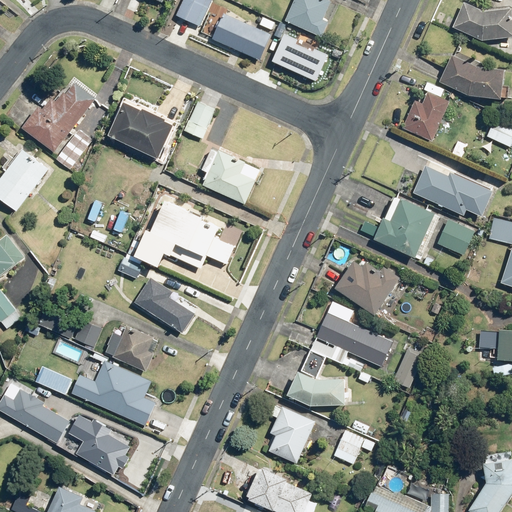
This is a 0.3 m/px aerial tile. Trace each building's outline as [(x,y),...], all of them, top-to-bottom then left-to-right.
[(213,0),(181,0),(174,16),(201,28),(213,0)] [(330,0),(329,0),(293,0),(284,24),(320,39),(326,25),(321,22),(330,0)] [(482,14),(462,4),(451,29),(480,42),(511,39),(511,34),(509,11),(482,14)] [(226,12),(215,38),(264,58),(274,32),(226,12)] [(288,32),(276,59),(319,79),(332,52),(288,32)] [(475,69),(450,57),(438,84),(466,97),(498,102),(502,73),(475,69)] [(28,125),(61,150),(101,97),(80,81),(71,92),(69,90),(62,98),(58,95),(49,106),(45,103),(28,125)] [(431,143),(449,103),(426,94),(421,105),(414,102),(402,130),(431,143)] [(131,98),(115,135),(164,155),(179,118),(131,98)] [(206,138),(219,107),(200,99),(187,130),(206,138)] [(511,126),(495,118),(486,138),(509,148),(511,141),(511,126)] [(475,125),(467,130),(478,146),(486,140),(475,125)] [(97,138),(84,128),(61,158),(74,168),(97,138)] [(58,166),(27,143),(25,142),(6,167),(10,170),(0,182),(0,191),(24,209),(45,181),(47,182),(58,166)] [(211,177),(208,183),(250,202),(265,168),(250,161),(251,160),(224,147),(223,150),(216,147),(207,168),(212,170),(209,176),(211,177)] [(424,167),(412,194),(438,206),(437,207),(441,209),(441,208),(462,217),(464,212),(480,219),(491,194),(453,177),(454,173),(428,161),(425,168),(424,167)] [(212,213),(174,197),(162,192),(136,254),(160,264),(166,249),(205,266),(211,252),(232,261),(245,232),(211,217),(212,213)] [(397,199),(393,198),(382,221),(381,220),(378,228),(364,222),(360,231),(373,238),(372,242),(413,260),(414,258),(420,260),(439,218),(433,216),(434,214),(430,213),(431,211),(426,208),(425,211),(397,198),(397,199)] [(511,223),(493,219),(489,239),(511,244),(511,223)] [(447,221),(436,245),(463,256),(474,233),(447,221)] [(0,238),(0,281),(31,258),(12,233),(2,240),(0,238)] [(511,245),(511,246),(499,285),(511,288),(511,245)] [(147,263),(127,255),(121,270),(141,278),(147,263)] [(351,263),(332,290),(372,318),(398,280),(382,269),(378,274),(364,264),(360,269),(351,263)] [(61,276),(52,274),(48,288),(56,291),(61,276)] [(156,275),(140,300),(187,329),(198,311),(172,295),(177,288),(156,275)] [(2,283),(0,284),(0,312),(6,321),(12,328),(27,316),(2,283)] [(51,299),(42,321),(97,345),(107,323),(51,299)] [(392,343),(326,314),(325,317),(321,315),(317,324),(321,326),(315,338),(333,347),(332,349),(314,341),(310,351),(342,365),(360,373),(364,365),(350,359),(347,358),(346,360),(345,359),(347,353),(381,368),(392,343)] [(45,325),(29,318),(25,327),(41,334),(45,325)] [(117,331),(108,352),(150,369),(157,352),(153,350),(159,336),(130,324),(126,335),(117,331)] [(511,332),(497,332),(495,362),(511,362),(511,332)] [(424,356),(408,349),(392,382),(408,389),(424,356)] [(85,372),(77,391),(150,424),(161,401),(149,396),(157,379),(110,358),(101,379),(85,372)] [(373,375),(362,370),(360,374),(356,382),(368,387),(373,375)] [(295,373),(284,398),(308,408),(343,407),(342,381),(315,382),(295,373)] [(74,384),(54,376),(51,385),(70,393),(74,384)] [(9,392),(1,406),(61,442),(74,420),(47,404),(49,401),(24,386),(18,397),(9,392)] [(314,423),(281,408),(280,410),(274,407),(270,416),(276,419),(269,435),(274,437),(267,453),(296,465),(314,423)] [(119,473),(135,444),(112,431),(115,426),(97,416),(94,422),(90,419),(81,434),(91,439),(83,452),(119,473)] [(369,427),(355,421),(352,428),(366,434),(369,427)] [(374,444),(345,431),(333,456),(352,465),(360,447),(371,452),(374,444)] [(511,464),(511,461),(481,466),(484,485),(467,511),(499,511),(511,493),(511,464)] [(146,465),(136,485),(145,490),(155,469),(146,465)] [(247,500),(246,502),(268,511),(271,511),(272,511),(303,511),(311,495),(284,483),(285,482),(260,471),(259,473),(256,472),(245,498),(247,500)] [(66,486),(54,511),(99,511),(100,511),(84,504),(88,496),(66,486)] [(425,511),(412,511),(370,493),(367,499),(365,498),(361,506),(364,507),(363,510),(365,511),(364,511),(447,511),(448,496),(431,495),(430,508),(427,507),(425,511)] [(42,511),(18,500),(14,509),(20,511),(42,511)]
